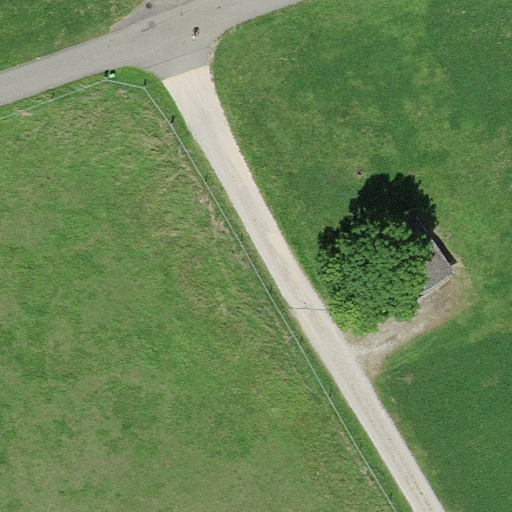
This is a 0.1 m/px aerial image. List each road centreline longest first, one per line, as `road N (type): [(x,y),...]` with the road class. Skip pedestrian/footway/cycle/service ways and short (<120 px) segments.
road 1 (track): [(414,511),(161,36)]
road 2 (residential): [(257,0),(0,91)]
